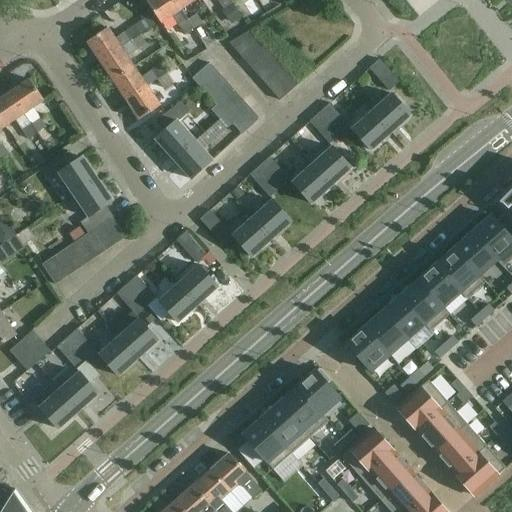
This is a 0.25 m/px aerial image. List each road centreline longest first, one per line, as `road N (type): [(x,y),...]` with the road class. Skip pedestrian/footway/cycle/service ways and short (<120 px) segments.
road 1 (secondary): [(71,510),(511,125)]
road 2 (residential): [(126,511),(221,414),(511,159)]
road 3 (residential): [(168,222),(367,48),(372,22),(355,0)]
road 4 (residential): [(168,222),(55,55),(33,36)]
